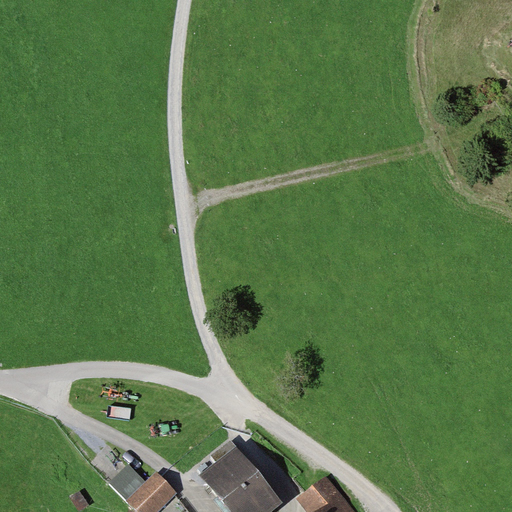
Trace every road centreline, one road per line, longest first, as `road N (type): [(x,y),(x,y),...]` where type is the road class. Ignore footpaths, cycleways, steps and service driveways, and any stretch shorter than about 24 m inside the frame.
road 1 (track): [(185,0),(173,126),(181,205),(204,329),(229,394),(354,481),(382,511)]
road 2 (track): [(496,116),(440,142),(181,205)]
road 3 (residential): [(0,381),(82,371),(229,394)]
